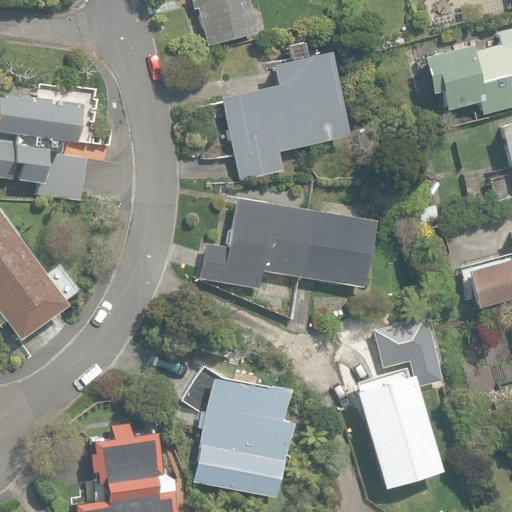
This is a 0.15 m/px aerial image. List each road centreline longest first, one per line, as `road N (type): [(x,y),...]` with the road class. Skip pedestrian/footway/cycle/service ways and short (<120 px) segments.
road 1 (residential): [(0,431),(103,328),(145,240),(152,156),(126,38)]
road 2 (residential): [(0,20),(126,38)]
